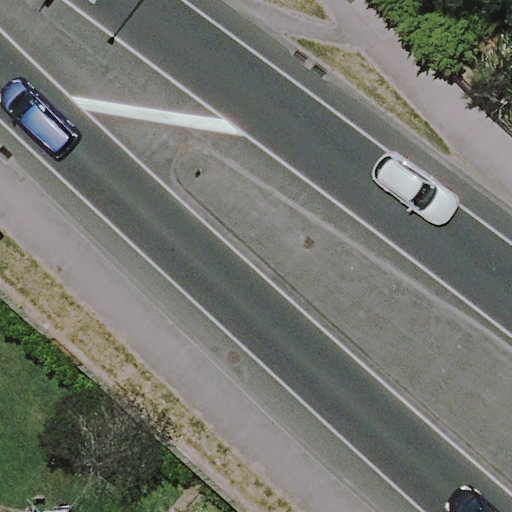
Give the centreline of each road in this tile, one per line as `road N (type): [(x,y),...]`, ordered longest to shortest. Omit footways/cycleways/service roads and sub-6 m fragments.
road 1 (trunk): [(482,511),(150,231),(56,45)]
road 2 (trunk): [(56,45),(248,95),(511,286)]
